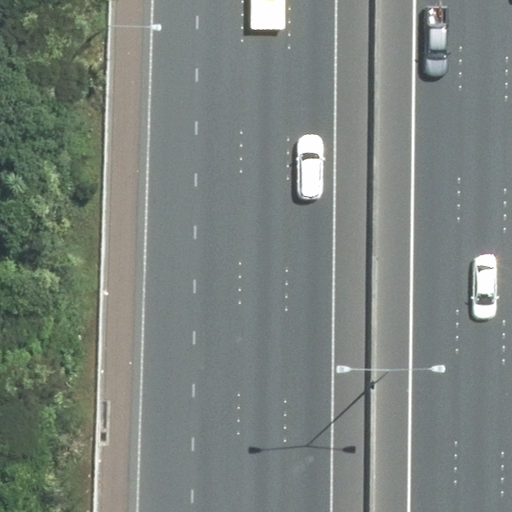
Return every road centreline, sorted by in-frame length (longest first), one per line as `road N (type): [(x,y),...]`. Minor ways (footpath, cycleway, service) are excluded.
road 1 (motorway): [(469,0),(465,511)]
road 2 (motorway): [(253,511),(254,0)]
